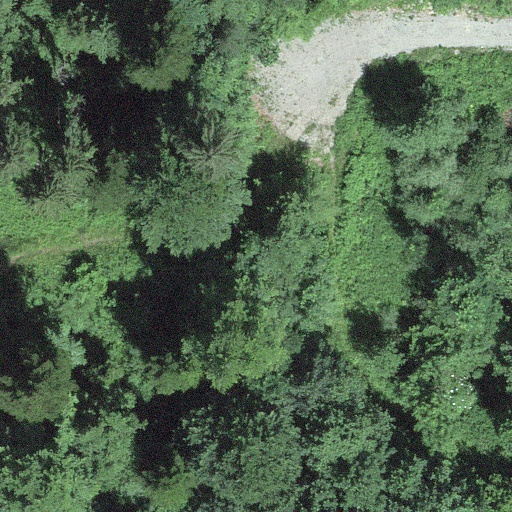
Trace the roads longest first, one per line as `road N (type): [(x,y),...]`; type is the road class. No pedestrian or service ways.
road 1 (track): [(378,62),(322,274),(337,359),(394,426),(511,471)]
road 2 (track): [(0,250),(176,226),(251,187),(328,94),(378,62)]
road 3 (track): [(511,37),(378,62)]
